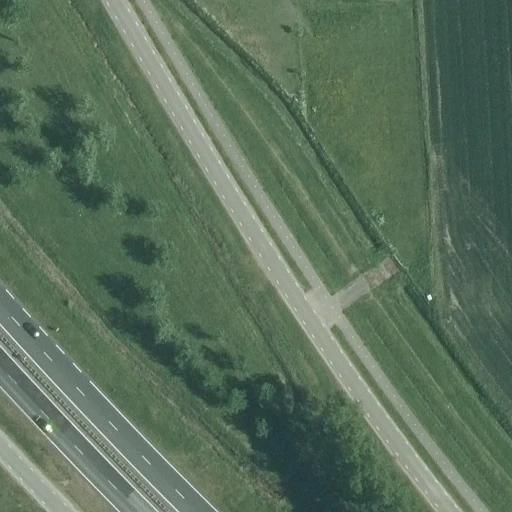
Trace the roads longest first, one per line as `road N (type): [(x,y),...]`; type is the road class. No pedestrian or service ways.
road 1 (unclassified): [(449,511),(308,319),(112,0)]
road 2 (trunk): [(194,511),(0,302)]
road 3 (trunk): [(0,362),(136,511)]
